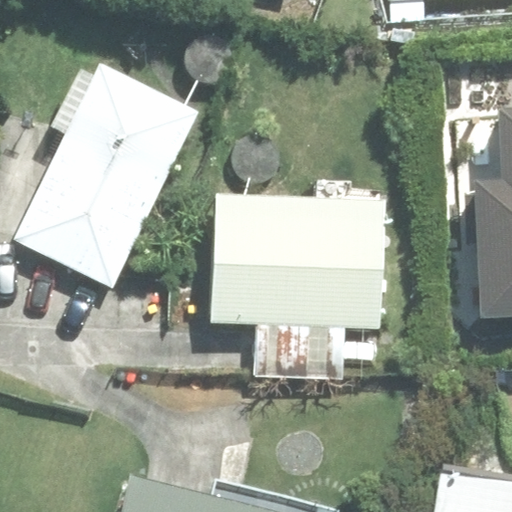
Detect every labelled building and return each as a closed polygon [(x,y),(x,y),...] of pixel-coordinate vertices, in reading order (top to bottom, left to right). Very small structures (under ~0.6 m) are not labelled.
[(102,77),(17,248),(112,296),(198,126),(102,77)] [(511,129),(504,130),(507,196),(478,198),(485,336),(511,334),(511,129)] [(215,333),(260,334),(259,386),(344,389),(345,336),(385,336),(387,214),(218,210),(215,333)] [(511,511),(511,490),(442,479),(437,511),(511,511)] [(131,493),(127,511),(317,511),(217,490),(213,511),(131,493)]
